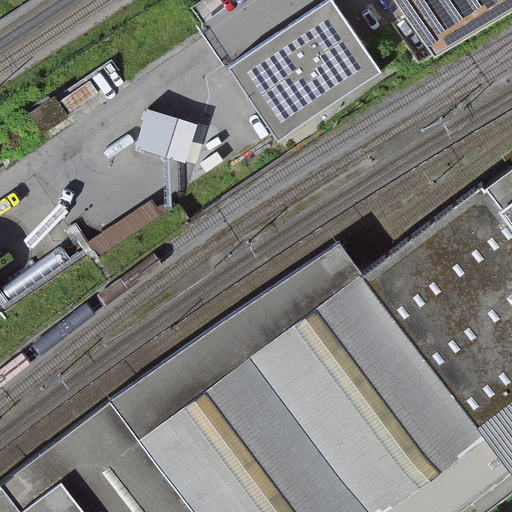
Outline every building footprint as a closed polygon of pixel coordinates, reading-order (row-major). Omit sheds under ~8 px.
[(511,0),(393,0),(434,61),(511,13),(511,0)] [(230,68),(279,139),(378,72),(329,1),(230,68)] [(32,98),(43,118),(99,89),(88,68),(32,98)] [(194,123),(153,111),(143,148),(184,159),(194,123)] [(511,178),(510,176),(377,272),(483,419),(511,398),(511,178)] [(0,511),(379,511),(481,433),(351,258),(337,241),(223,321),(107,403),(0,484),(0,511)]
